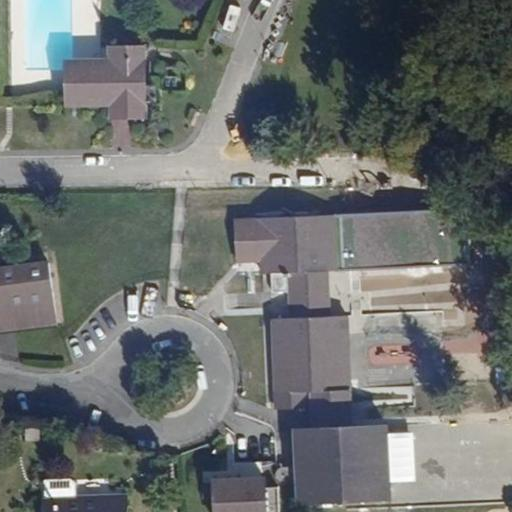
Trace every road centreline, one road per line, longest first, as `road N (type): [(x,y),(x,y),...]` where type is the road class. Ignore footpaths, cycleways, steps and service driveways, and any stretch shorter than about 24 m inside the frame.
road 1 (residential): [(115,409),(110,360),(147,326),(199,337),(211,352),(217,389)]
road 2 (residential): [(198,176),(0,172)]
road 3 (residential): [(270,0),(198,176)]
road 4 (residential): [(198,176),(346,175)]
road 5 (residential): [(217,389),(199,422),(182,432),(145,432),(115,409)]
